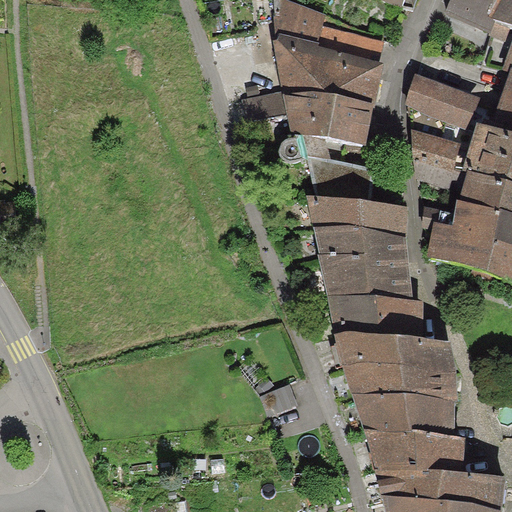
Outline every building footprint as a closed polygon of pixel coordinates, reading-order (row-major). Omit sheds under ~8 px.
[(327,18),(278,0),(274,0),(274,44),(378,65),(384,44),(323,27),(327,18)] [(378,0),(401,9),(404,0),(378,0)] [(453,0),(446,16),(492,37),(498,24),(487,19),(499,0),(453,0)] [(511,0),(499,0),(487,19),(498,24),(492,37),(511,48),(511,0)] [(283,91),(285,99),(335,101),(373,108),(374,102),(384,67),(378,65),(274,44),(283,91)] [(477,127),(511,139),(511,74),(510,74),(494,119),(482,115),(477,127)] [(447,122),(466,129),(477,100),(417,77),(406,107),(410,108),(447,122)] [(250,121),(288,113),(285,99),(283,91),(243,100),(250,121)] [(326,142),(364,147),(371,119),(373,108),(335,101),(285,99),(288,113),(293,140),(301,141),(306,159),(331,162),(326,142)] [(417,180),(449,189),(451,182),(465,187),(466,177),(450,172),(457,149),(442,144),(447,122),(410,108),(415,159),(417,180)] [(511,139),(477,127),(466,177),(511,190),(511,139)] [(307,163),(315,200),(372,207),(374,171),(351,166),(331,162),(306,159),(307,163)] [(461,204),(511,219),(511,190),(466,177),(465,187),(461,204)] [(308,200),(315,232),(407,242),(409,211),(372,207),(315,200),(308,200)] [(0,204),(0,226),(15,225),(14,209),(4,210),(4,204),(0,204)] [(435,227),(511,249),(511,219),(461,204),(458,204),(455,216),(426,211),(423,228),(434,230),(435,227)] [(511,249),(435,227),(434,230),(427,260),(457,267),(473,272),(470,279),(495,287),(497,280),(511,284),(511,249)] [(328,299),(413,305),(409,273),(409,267),(407,242),(315,232),(321,261),(328,299)] [(328,299),(340,338),(424,345),(424,314),(424,306),(413,305),(328,299)] [(356,399),(366,435),(456,443),(455,425),(455,413),(454,405),(458,406),(457,386),(457,378),(455,369),(451,348),(424,345),(340,338),(336,339),(344,369),(356,399)] [(261,395),(271,388),(263,378),(254,385),(261,395)] [(261,419),(292,409),(285,388),(254,398),(261,419)] [(377,473),(463,479),(464,473),(466,444),(456,443),(366,435),(377,473)] [(463,479),(377,473),(386,511),(501,511),(506,482),(463,479)] [(140,507),(141,511),(173,511),(172,503),(140,507)]
